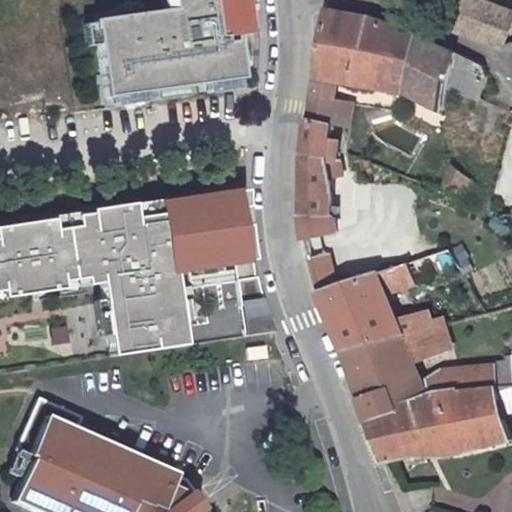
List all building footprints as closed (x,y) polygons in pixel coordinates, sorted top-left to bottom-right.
[(269,13),(265,0),(176,0),(181,20),(101,33),(115,117),(265,92),(269,13)] [(504,48),(511,27),(511,12),(478,0),(455,0),(444,27),(504,48)] [(327,10),(321,54),(309,117),(331,124),(334,104),(337,81),(409,94),(443,111),(449,90),(480,102),(489,79),(485,67),(422,35),(373,19),(327,10)] [(352,106),(334,104),(331,124),(350,130),(352,106)] [(341,141),(329,138),(331,124),(309,117),(304,157),(302,215),(320,293),(417,261),(407,231),(340,249),(331,217),(332,184),(327,160),(338,163),(340,150),(341,141)] [(442,193),(462,207),(476,185),(453,167),(442,193)] [(190,301),(223,296),(209,193),(183,197),(183,185),(158,189),(160,200),(120,206),(119,199),(48,210),(68,338),(192,319),(190,301)] [(452,250),(417,261),(320,293),(344,352),(436,328),(431,312),(399,320),(386,288),(416,278),(418,283),(462,267),(452,250)] [(431,392),(496,386),(511,384),(511,357),(507,358),(495,363),(442,369),(424,382),(413,358),(450,343),(446,325),(436,328),(344,352),(369,420),(431,392)] [(149,368),(147,359),(132,361),(133,370),(149,368)] [(511,384),(496,386),(504,416),(511,413),(511,384)] [(448,457),(511,441),(504,416),(496,386),(431,392),(369,420),(384,463),(414,456),(413,449),(443,441),(448,457)] [(197,511),(203,508),(191,492),(185,496),(167,488),(169,484),(172,477),(158,470),(155,477),(131,467),(134,460),(107,449),(104,455),(83,446),(86,439),(71,433),(78,419),(36,401),(13,452),(30,460),(15,496),(12,502),(32,511),(197,511)] [(83,446),(104,455),(107,449),(86,439),(83,446)] [(131,467),(155,477),(158,470),(134,460),(131,467)] [(167,488),(185,496),(191,492),(184,482),(172,477),(169,484),(167,488)] [(410,487),(410,506),(433,506),(433,488),(410,487)]
